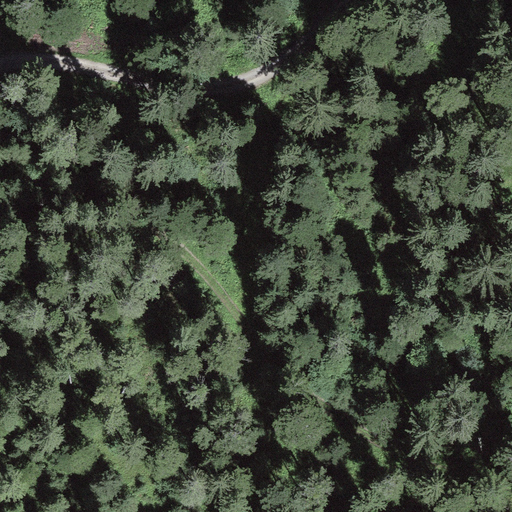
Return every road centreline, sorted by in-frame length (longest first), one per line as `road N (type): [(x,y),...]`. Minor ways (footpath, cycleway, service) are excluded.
road 1 (track): [(0,185),(65,181),(110,199),(197,271),(309,400),(429,465),(511,484)]
road 2 (track): [(355,0),(268,72),(225,86),(170,85),(48,61),(0,67)]
